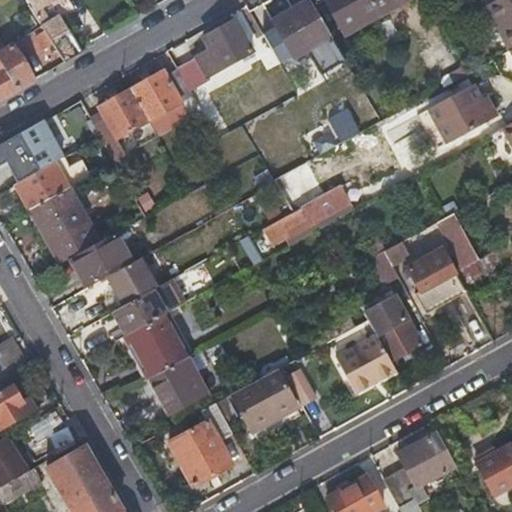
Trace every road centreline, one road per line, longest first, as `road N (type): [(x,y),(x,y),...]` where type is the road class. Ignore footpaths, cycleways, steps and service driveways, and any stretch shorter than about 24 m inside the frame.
road 1 (residential): [(511,351),(232,511)]
road 2 (residential): [(0,254),(145,511)]
road 3 (residential): [(0,121),(217,0)]
road 4 (unknown): [(216,0),(323,144)]
